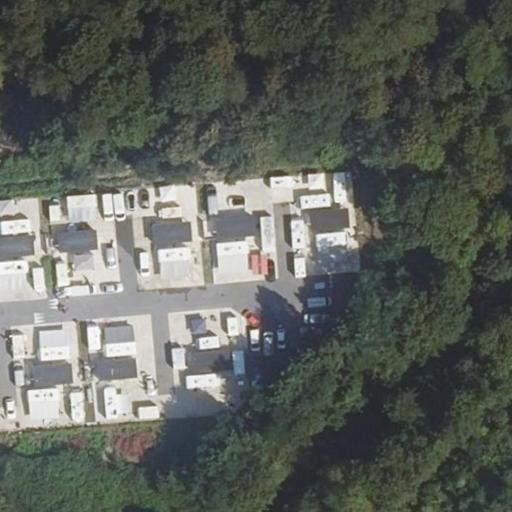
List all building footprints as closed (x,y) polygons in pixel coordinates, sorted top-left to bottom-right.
[(0,216),(10,216),(10,203),(0,202),(0,216)] [(351,228),(350,211),(314,214),(315,231),(351,228)] [(258,237),(257,221),(221,224),(222,240),(258,237)] [(193,242),(192,225),(155,228),(157,245),(193,242)] [(98,249),(96,233),(60,236),(62,252),(98,249)] [(0,257),(33,255),(32,239),(0,241),(0,257)] [(309,261),(309,274),(337,273),(337,259),(309,261)] [(193,311),(194,327),(225,325),(225,309),(193,311)] [(105,346),(131,346),(131,320),(104,320),(105,346)] [(47,353),(47,325),(12,324),(11,352),(47,353)] [(232,371),(231,354),(194,357),(196,374),(232,371)] [(140,378),(139,362),(103,365),(104,381),(140,378)] [(73,384),(71,367),(35,370),(37,387),(73,384)] [(159,394),(173,392),(170,370),(156,372),(159,394)]
